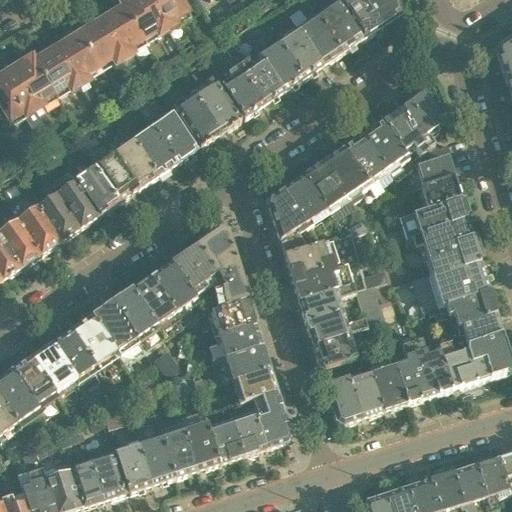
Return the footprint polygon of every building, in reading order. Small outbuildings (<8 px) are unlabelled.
[(129,0),(120,6),(122,10),(123,10),(143,44),(156,36),(158,39),(168,34),(147,0),(129,0)] [(178,0),(147,0),(168,34),(191,20),(178,0)] [(361,46),(382,32),(360,0),(335,0),(332,2),(337,10),(361,46)] [(360,0),(382,32),(401,19),(395,0),(360,0)] [(130,51),(143,44),(123,10),(122,10),(101,23),(125,63),(134,57),(130,51)] [(337,10),(317,24),(341,60),(361,46),(337,10)] [(341,60),(317,24),(304,33),(295,18),(287,24),(296,38),(320,73),(341,60)] [(101,23),(78,37),(99,70),(112,63),(115,68),(125,63),(101,23)] [(99,70),(78,37),(56,50),(80,90),(89,84),(86,78),(99,70)] [(302,86),(320,73),(296,38),(278,50),(302,86)] [(511,42),(499,50),(496,56),(506,89),(511,86),(511,42)] [(233,47),(225,52),(230,59),(238,54),(233,47)] [(56,50),(34,63),(34,64),(54,97),(67,89),(71,96),(80,90),(56,50)] [(283,98),(302,86),(278,50),(259,63),(262,68),(283,98)] [(32,59),(9,73),(34,115),(44,109),(41,105),(54,97),(34,64),(34,63),(32,59)] [(128,68),(134,78),(139,75),(138,70),(135,64),(128,68)] [(263,112),(283,98),(262,68),(253,74),(247,65),(237,71),(263,112)] [(134,78),(128,68),(121,72),(124,78),(129,81),(134,78)] [(243,125),(263,112),(237,71),(227,78),(234,87),(223,94),(243,125)] [(44,131),(37,120),(34,115),(9,73),(0,78),(0,109),(12,128),(25,120),(35,136),(44,131)] [(241,127),(216,89),(211,83),(191,97),(220,141),(241,127)] [(199,154),(220,141),(191,97),(171,111),(175,117),(174,117),(199,154)] [(422,101),(400,116),(419,146),(426,156),(430,163),(445,159),(442,151),(437,152),(436,151),(434,151),(427,140),(437,133),(428,103),(422,101)] [(113,117),(117,123),(128,116),(124,110),(113,117)] [(99,138),(118,125),(117,123),(113,117),(112,115),(93,128),(99,138)] [(37,120),(44,131),(49,128),(49,123),(44,116),(37,120)] [(426,156),(419,146),(400,116),(382,128),(402,158),(403,158),(412,151),(419,161),(426,156)] [(172,120),(154,132),(179,168),(196,156),(172,120)] [(382,128),(362,141),(386,176),(390,182),(397,185),(411,175),(410,169),(403,158),(402,158),(382,128)] [(157,182),(179,168),(154,132),(132,146),(157,182)] [(91,149),(82,135),(73,141),(83,155),(91,149)] [(376,183),(386,176),(362,141),(343,154),(369,192),(378,187),(376,183)] [(23,171),(32,165),(34,164),(22,143),(11,150),(23,171)] [(136,196),(157,182),(132,146),(112,160),(136,196)] [(374,201),(369,192),(343,154),(323,167),(347,203),(349,206),(360,199),(365,207),(374,201)] [(117,209),(136,196),(112,160),(93,173),(117,209)] [(416,172),(422,192),(452,183),(446,162),(416,172)] [(336,210),(347,203),(323,167),(303,180),(327,216),(330,219),(339,213),(336,210)] [(98,221),(117,209),(93,173),(74,186),(98,221)] [(307,228),(327,216),(303,180),(283,194),(307,228)] [(56,183),(47,189),(78,235),(98,221),(74,186),(72,182),(68,184),(68,185),(60,190),(56,183)] [(452,183),(422,192),(420,193),(427,215),(427,217),(460,207),(452,183)] [(59,248),(78,235),(47,189),(41,193),(45,200),(33,208),(59,248)] [(305,230),(307,228),(283,194),(271,202),(270,202),(267,211),(268,211),(283,260),(320,249),(316,242),(312,243),(310,240),(302,237),(307,234),(305,230)] [(427,267),(474,253),(460,207),(427,217),(427,215),(412,220),(413,220),(399,225),(406,244),(411,242),(414,252),(422,250),(427,267)] [(412,210),(415,219),(424,217),(421,207),(412,210)] [(40,260),(59,248),(33,208),(29,210),(21,216),(17,210),(10,214),(40,260)] [(0,241),(21,273),(40,260),(10,214),(2,220),(6,226),(0,229),(0,241)] [(220,295),(226,313),(248,306),(240,282),(227,238),(221,236),(205,247),(220,281),(215,285),(217,288),(216,288),(219,292),(220,294),(220,295)] [(283,260),(287,273),(290,283),(333,270),(334,273),(347,269),(358,266),(350,240),(320,249),(283,260)] [(21,273),(0,241),(0,284),(1,286),(21,273)] [(220,281),(205,247),(171,269),(193,302),(194,302),(207,293),(208,294),(216,288),(217,288),(215,285),(220,281)] [(425,267),(429,282),(478,267),(474,253),(427,267),(425,267)] [(488,298),(478,267),(429,282),(427,282),(437,313),(437,314),(488,298)] [(196,305),(194,302),(193,302),(171,269),(152,282),(177,318),(196,305)] [(353,289),(347,269),(334,273),(333,270),(290,283),(297,305),(353,289)] [(361,292),(361,293),(365,292),(373,290),(387,286),(383,274),(361,280),(365,291),(361,292)] [(158,331),(177,318),(152,282),(134,294),(158,331)] [(297,305),(305,328),(342,317),(338,304),(355,299),(354,295),(353,289),(297,305)] [(363,324),(366,334),(385,329),(378,307),(378,306),(373,290),(365,292),(361,293),(354,295),(355,299),(363,324)] [(138,345),(158,331),(134,294),(113,308),(138,345)] [(216,316),(226,313),(220,295),(220,294),(215,296),(216,303),(215,304),(216,316)] [(437,314),(437,313),(426,316),(428,321),(434,319),(435,325),(448,322),(451,333),(452,334),(495,320),(488,298),(437,314)] [(213,341),(213,342),(255,329),(248,306),(226,313),(216,316),(205,319),(204,319),(200,328),(202,335),(205,334),(207,343),(213,341)] [(117,359),(138,345),(113,308),(92,322),(116,358),(117,359)] [(349,340),(366,334),(363,324),(347,330),(342,317),(305,328),(312,352),(349,341),(349,340)] [(501,341),(495,320),(452,334),(451,333),(444,335),(457,353),(466,350),(467,351),(471,350),(471,351),(501,341)] [(96,372),(116,358),(92,322),(72,335),(96,372)] [(262,352),(255,329),(213,342),(215,350),(206,352),(211,368),(225,363),(229,362),(262,352)] [(76,385),(96,372),(72,335),(52,349),(76,385)] [(312,352),(319,375),(356,364),(349,341),(312,352)] [(511,372),(511,373),(501,341),(471,351),(472,355),(465,357),(468,367),(481,364),(488,384),(509,378),(510,379),(511,375),(511,372)] [(429,403),(453,395),(443,364),(442,364),(440,357),(427,361),(425,355),(425,356),(421,344),(411,347),(429,403)] [(190,347),(180,345),(177,360),(187,362),(190,347)] [(407,410),(429,403),(411,347),(401,350),(406,367),(394,371),(407,410)] [(56,399),(76,385),(52,349),(31,363),(56,399)] [(218,390),(236,385),(269,374),(262,352),(229,362),(225,363),(211,368),(218,390)] [(179,375),(166,356),(153,365),(167,384),(179,375)] [(453,395),(488,384),(481,364),(468,367),(465,357),(443,364),(453,395)] [(59,403),(56,399),(31,363),(11,376),(39,417),(59,403)] [(383,418),(407,410),(394,371),(383,375),(382,372),(369,376),(370,379),(383,418)] [(136,381),(147,398),(161,389),(151,372),(136,381)] [(277,398),(269,374),(236,385),(243,407),(249,405),(249,406),(277,398)] [(11,376),(0,383),(0,400),(19,428),(22,434),(42,421),(39,417),(11,376)] [(361,424),(383,418),(370,379),(360,382),(359,379),(348,382),(348,383),(361,424)] [(348,383),(348,382),(347,380),(342,381),(343,384),(324,390),(335,427),(342,430),(361,424),(348,383)] [(201,382),(193,384),(197,396),(205,394),(201,382)] [(183,397),(179,386),(169,389),(173,401),(183,397)] [(135,387),(114,399),(121,410),(141,398),(135,387)] [(287,449),(290,443),(277,398),(249,406),(253,418),(265,455),(287,449)] [(22,434),(19,428),(0,400),(0,442),(2,446),(20,434),(21,435),(22,434)] [(107,433),(130,427),(126,413),(104,420),(107,433)] [(243,463),(265,455),(253,418),(249,419),(249,418),(231,424),(243,463)] [(87,428),(80,431),(83,441),(91,437),(105,431),(100,420),(86,426),(87,428)] [(197,477),(220,470),(210,436),(209,436),(206,424),(183,432),(197,477)] [(220,470),(243,463),(231,424),(212,430),(214,435),(210,436),(220,470)] [(174,435),(161,439),(175,484),(197,477),(183,432),(181,425),(172,427),(174,435)] [(82,442),(83,441),(80,431),(58,441),(61,450),(83,443),(82,442)] [(152,492),(175,484),(161,439),(145,444),(138,446),(152,492)] [(35,453),(38,463),(61,452),(57,442),(35,453)] [(152,492),(138,446),(127,449),(114,453),(128,499),(152,492)] [(87,453),(92,468),(104,507),(125,500),(112,458),(101,461),(98,450),(87,453)] [(26,469),(38,463),(35,453),(21,460),(26,469)] [(511,460),(498,464),(505,485),(511,483),(511,460)] [(509,497),(505,485),(498,464),(474,472),(486,509),(486,511),(497,511),(495,502),(509,497)] [(54,511),(79,511),(68,476),(66,467),(42,475),(54,511)] [(79,511),(87,511),(104,507),(92,468),(68,476),(79,511)] [(473,511),(472,509),(481,506),(483,510),(486,509),(474,472),(452,479),(462,511),(473,511)] [(19,480),(22,490),(20,491),(23,498),(25,497),(29,511),(54,511),(42,475),(41,474),(28,478),(28,477),(19,480)] [(436,511),(462,511),(452,479),(429,487),(436,511)] [(436,511),(429,487),(406,494),(411,511),(436,511)] [(411,511),(406,494),(385,501),(388,511),(411,511)] [(29,511),(25,497),(23,498),(12,501),(12,499),(0,503),(2,511),(29,511)] [(388,511),(385,501),(366,507),(363,511),(388,511)]
